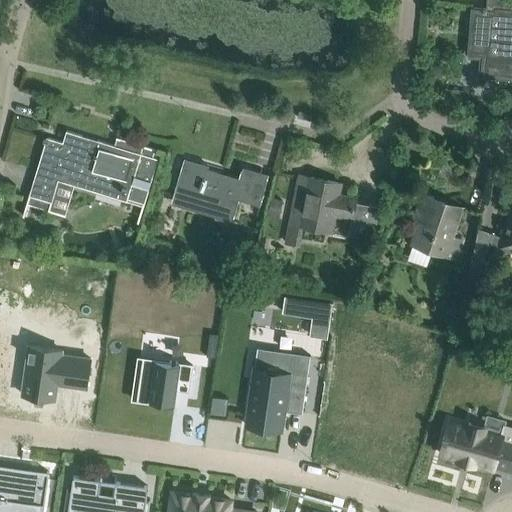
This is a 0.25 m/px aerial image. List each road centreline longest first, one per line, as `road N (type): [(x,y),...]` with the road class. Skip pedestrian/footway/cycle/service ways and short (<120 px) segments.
road 1 (residential): [(0,427),(308,476),(424,511)]
road 2 (residential): [(239,117),(332,139),(405,95)]
road 3 (residential): [(511,147),(427,120),(405,95)]
